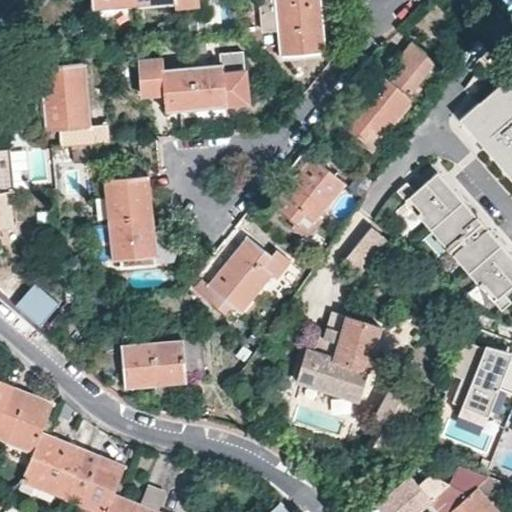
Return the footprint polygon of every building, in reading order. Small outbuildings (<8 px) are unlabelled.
[(259,0),(262,26),(278,25),(280,53),(328,50),(323,0),(259,0)] [(405,62),(403,64),(417,80),(436,57),(413,38),(398,55),(405,62)] [(222,61),(192,64),(196,103),(226,101),(225,81),(244,79),(241,48),(221,50),(222,61)] [(196,103),(192,64),(161,67),(160,56),(141,57),(144,89),(163,87),(165,106),(196,103)] [(94,142),(111,141),(109,122),(91,123),(86,62),(42,66),(48,131),(61,129),(62,146),(74,144),(94,142)] [(417,80),(403,64),(391,79),(379,69),(340,119),(363,138),(361,140),(371,149),(414,97),(407,92),(417,80)] [(511,69),(460,115),(511,175),(511,69)] [(244,79),(225,81),(226,101),(248,99),(246,79),(244,79)] [(94,142),(74,144),(76,160),(95,159),(94,142)] [(314,218),(345,181),(303,146),(284,168),(293,175),(272,201),(297,222),(306,211),(314,218)] [(5,159),(0,159),(0,190),(6,190),(10,190),(8,159),(5,159)] [(463,197),(437,168),(414,188),(406,179),(396,187),(430,226),(463,197)] [(105,176),(110,217),(152,213),(148,172),(105,176)] [(463,197),(430,226),(449,248),(482,219),(463,197)] [(305,229),(314,218),(306,211),(297,222),(305,229)] [(152,213),(110,217),(114,258),(120,258),(156,254),(157,260),(174,258),(178,246),(178,239),(177,231),(163,232),(162,223),(153,224),(152,213)] [(500,241),(482,219),(449,248),(468,269),(500,241)] [(372,221),(344,256),(357,266),(386,232),(372,221)] [(272,249),(247,230),(207,278),(201,273),(194,282),(226,309),(234,300),(240,306),(266,274),(272,280),(293,256),(276,243),(272,249)] [(511,282),(511,254),(500,241),(468,269),(501,308),(511,299),(503,290),(511,282)] [(80,253),(65,255),(66,275),(81,274),(80,253)] [(120,258),(121,268),(157,264),(157,260),(156,254),(120,258)] [(0,269),(0,290),(6,296),(17,284),(0,269)] [(39,313),(49,303),(24,280),(14,290),(39,313)] [(314,331),(298,379),(359,399),(384,325),(335,309),(327,335),(314,331)] [(154,382),(151,339),(123,341),(122,326),(101,327),(105,371),(123,369),(124,385),(154,382)] [(201,335),(151,339),(154,382),(155,396),(175,395),(173,378),(204,375),(201,335)] [(486,351),(466,343),(455,370),(465,374),(453,404),(463,408),(459,417),(486,427),(500,390),(511,394),(511,353),(488,345),(486,351)] [(0,378),(0,417),(14,385),(0,378)] [(42,428),(53,402),(14,385),(0,417),(0,437),(32,451),(42,428)] [(377,414),(400,428),(415,402),(391,389),(377,414)] [(86,447),(42,428),(32,451),(21,476),(65,496),(86,447)] [(104,511),(114,487),(116,484),(125,463),(86,447),(65,496),(103,511),(104,511)] [(444,511),(481,480),(488,475),(465,466),(447,480),(428,471),(382,510),(384,511),(413,511),(429,498),(441,511),(444,511)] [(481,480),(444,511),(497,511),(482,495),(488,490),(481,480)] [(157,511),(159,507),(114,487),(104,511),(157,511)]
